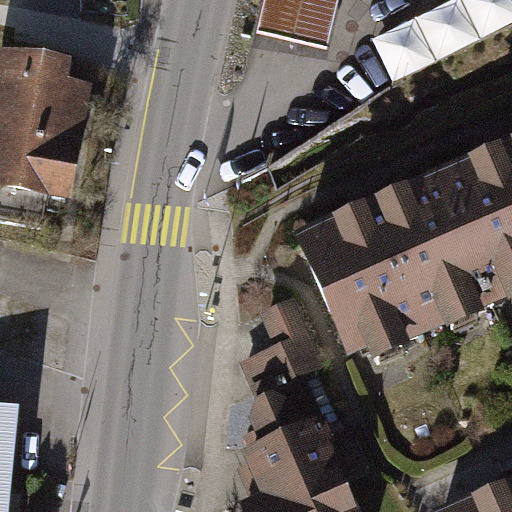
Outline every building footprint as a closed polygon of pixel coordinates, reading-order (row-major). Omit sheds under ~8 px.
[(330,61),(344,0),(270,0),(261,45),(330,61)] [(68,58),(0,46),(0,185),(66,197),(86,83),(64,80),(68,58)] [(511,297),(511,153),(297,246),(320,298),(349,368),(511,297)] [(296,307),(261,322),(275,355),(241,370),(259,413),(251,433),(263,459),(244,467),(262,507),(251,511),(356,511),(333,460),(335,450),(306,382),(325,374),(296,307)] [(0,511),(8,511),(12,431),(0,429),(0,511)] [(511,511),(511,490),(462,511),(511,511)]
